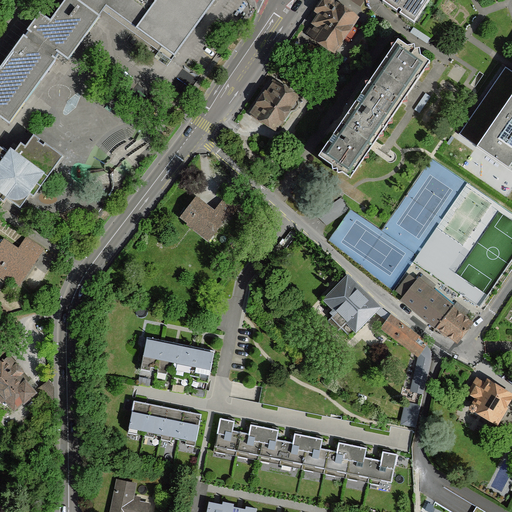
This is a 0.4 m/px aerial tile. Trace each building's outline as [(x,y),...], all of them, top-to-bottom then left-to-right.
[(0,116),(3,119),(10,123),(57,60),(55,59),(59,53),(69,59),(100,17),(76,0),(67,0),(51,22),(40,14),(0,69),(0,116)] [(76,0),(100,17),(104,10),(107,6),(136,28),(155,2),(152,0),(76,0)] [(215,0),(152,0),(155,2),(136,28),(176,56),(215,0)] [(385,0),(384,3),(397,13),(399,11),(402,13),(400,15),(414,25),(430,0),(385,0)] [(364,25),(336,5),(328,16),(332,19),(318,39),(327,46),(328,44),(343,55),(364,25)] [(173,60),(176,56),(136,28),(107,6),(104,10),(173,60)] [(399,41),(342,124),(374,145),(430,63),(399,41)] [(448,130),(476,149),(508,101),(481,82),(448,130)] [(298,101),(274,85),(254,115),(263,121),(264,119),(276,127),(281,119),(285,122),(292,111),(296,110),(299,106),(298,101)] [(511,95),(511,97),(508,101),(476,149),(511,171),(511,95)] [(374,145),(342,124),(319,157),(351,179),(374,145)] [(0,197),(5,201),(7,199),(21,208),(30,195),(34,197),(63,157),(46,144),(44,146),(39,142),(41,140),(34,136),(26,147),(22,143),(15,152),(12,150),(9,154),(0,147),(0,197)] [(350,209),(343,197),(316,215),(321,220),(327,225),(350,209)] [(196,200),(182,217),(190,224),(192,221),(212,236),(232,212),(234,214),(239,208),(227,198),(214,214),(196,200)] [(38,257),(43,249),(27,239),(22,247),(38,257)] [(34,263),(4,242),(0,247),(0,270),(20,284),(34,263)] [(404,298),(418,281),(410,274),(396,292),(404,298)] [(348,276),(326,299),(336,310),(332,312),(335,315),(332,318),(351,336),(380,307),(348,276)] [(455,307),(420,279),(418,281),(404,298),(403,300),(437,328),(439,326),(453,309),(455,307)] [(471,323),(453,309),(439,326),(457,340),(471,323)] [(391,316),(384,326),(421,353),(427,344),(421,338),(391,316)] [(216,350),(149,337),(143,369),(209,383),(216,350)] [(431,351),(427,344),(421,353),(423,355),(422,359),(415,358),(412,373),(414,373),(427,377),(432,359),(432,356),(431,351)] [(0,402),(5,398),(15,409),(24,401),(25,402),(35,392),(26,383),(29,380),(2,348),(0,349),(0,361),(1,363),(0,364),(0,402)] [(427,377),(414,373),(410,392),(415,393),(423,395),(427,377)] [(487,384),(478,379),(469,393),(479,398),(475,405),(472,406),(471,408),(472,411),(474,411),(476,410),(496,423),(511,397),(511,394),(490,381),(487,384)] [(49,382),(36,392),(46,405),(54,398),(54,388),(49,382)] [(421,406),(423,395),(415,393),(412,404),(421,406)] [(152,404),(135,401),(128,433),(138,435),(139,432),(146,433),(152,404)] [(169,408),(152,404),(146,433),(145,436),(155,438),(155,435),(163,436),(169,408)] [(185,411),(169,408),(163,436),(162,439),(172,441),(172,438),(179,440),(185,411)] [(202,414),(185,411),(179,440),(186,441),(186,444),(196,446),(202,414)] [(228,420),(221,418),(214,451),(226,454),(227,449),(238,451),(241,432),(234,430),(236,419),(229,418),(228,420)] [(250,434),(241,432),(238,451),(237,456),(249,459),(250,454),(260,456),(266,427),(258,426),(259,423),(252,422),(250,434)] [(272,429),(266,427),(260,456),(259,461),(271,463),(272,458),(281,460),(280,465),(292,468),(293,463),(304,465),(310,436),(302,435),(303,432),(296,431),(293,443),(278,439),(280,428),(273,426),(272,429)] [(316,438),(310,436),(304,465),(303,470),(314,472),(316,467),(326,469),(330,450),(322,448),(324,437),(317,435),(316,438)] [(338,451),(330,450),(326,469),(325,474),(335,476),(336,476),(338,472),(348,474),(354,445),(347,444),(347,441),(340,440),(338,451)] [(354,445),(348,474),(347,479),(358,481),(359,476),(370,478),(374,459),(366,457),(368,446),(361,444),(361,446),(354,445)] [(382,460),(374,459),(370,478),(369,483),(380,485),(382,481),(393,483),(398,454),(390,453),(391,450),(384,449),(382,460)] [(433,493),(431,479),(416,480),(418,495),(433,493)] [(135,485),(119,481),(112,511),(148,511),(150,504),(132,501),(135,485)] [(223,505),(210,502),(207,511),(232,511),(233,507),(234,504),(223,502),(223,505)]
